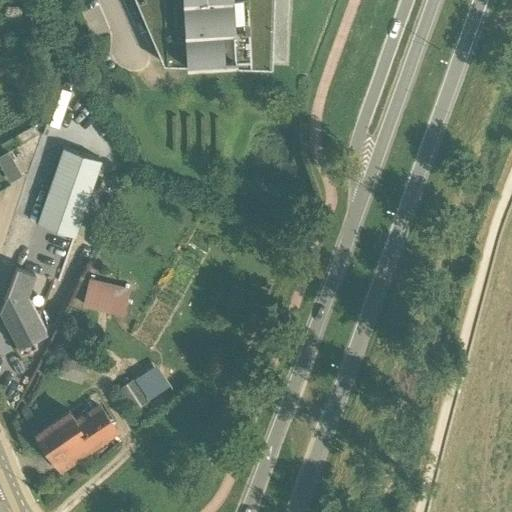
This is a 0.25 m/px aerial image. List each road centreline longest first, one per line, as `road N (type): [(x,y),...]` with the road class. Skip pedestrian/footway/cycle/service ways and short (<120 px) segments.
road 1 (primary): [(296,511),(477,0)]
road 2 (track): [(511,165),(414,511)]
road 3 (primary): [(357,195),(241,511)]
road 4 (primary): [(428,0),(357,195)]
road 5 (unclassified): [(403,0),(352,145),(357,195)]
